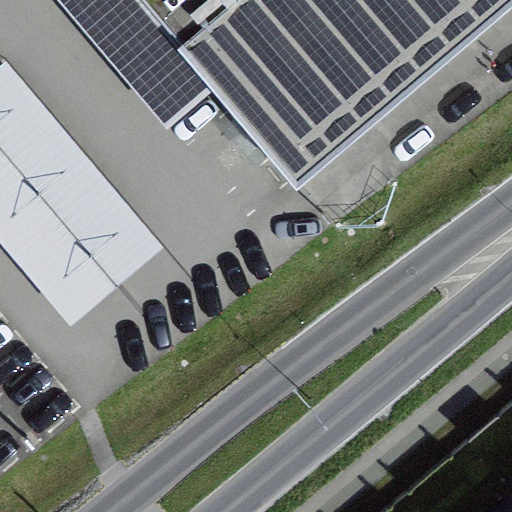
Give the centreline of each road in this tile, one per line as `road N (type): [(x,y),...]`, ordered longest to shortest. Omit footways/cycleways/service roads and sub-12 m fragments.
road 1 (primary): [(511,203),(107,511)]
road 2 (primary): [(223,511),(511,281)]
